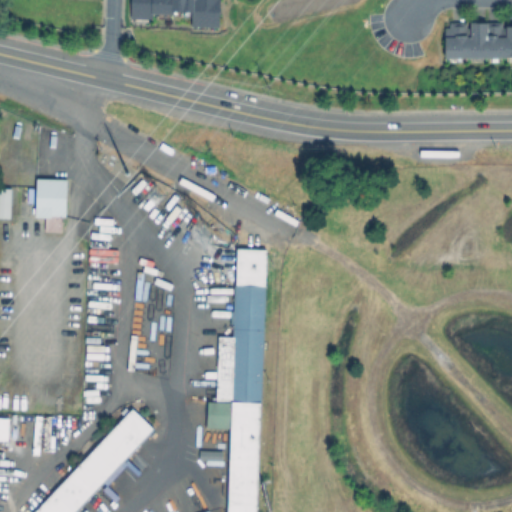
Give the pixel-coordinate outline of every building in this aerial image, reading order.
[(221,0),(221,27),(192,27),(192,14),(154,14),(154,19),(131,19),(131,0),(221,0)] [(511,23),(511,58),(444,58),(444,29),(450,29),(450,23),(511,23)] [(63,180),(63,215),(60,215),(60,232),(43,232),(43,215),(36,215),(36,180),(63,180)] [(0,217),(8,218),(9,187),(0,186),(0,217)] [(267,249),(256,511),(225,511),(229,430),(206,429),(207,401),(218,402),(220,338),(231,339),(235,248),(267,249)] [(152,429),(74,511),(33,511),(131,409),(152,429)]
